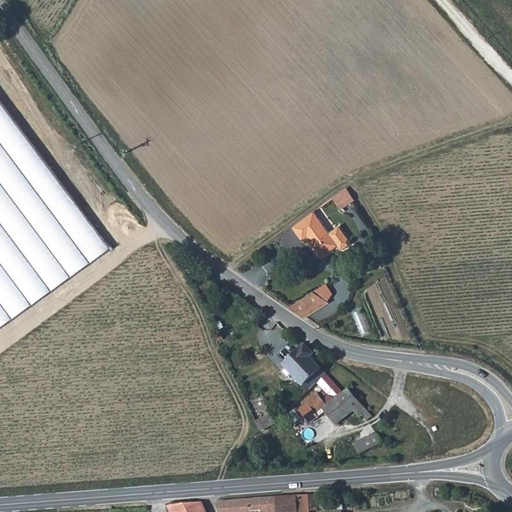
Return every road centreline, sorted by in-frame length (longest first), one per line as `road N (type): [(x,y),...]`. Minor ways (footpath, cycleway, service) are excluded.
road 1 (tertiary): [(0,0),(129,184),(183,241),(328,344),(400,360)]
road 2 (secondary): [(0,506),(413,472)]
road 3 (track): [(0,337),(166,223)]
road 4 (tertiary): [(400,360),(478,387),(496,408),(501,437)]
road 5 (tertiary): [(511,401),(471,367),(400,360)]
